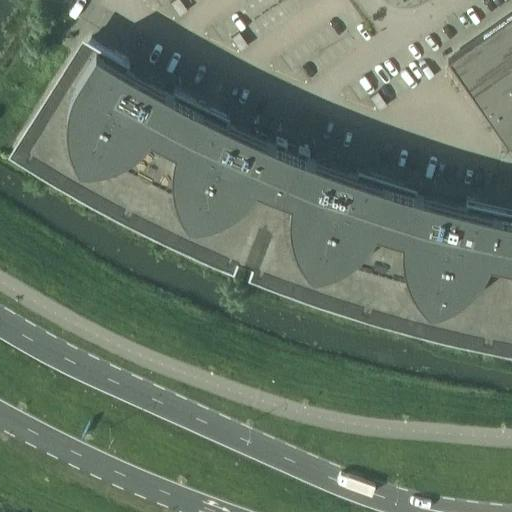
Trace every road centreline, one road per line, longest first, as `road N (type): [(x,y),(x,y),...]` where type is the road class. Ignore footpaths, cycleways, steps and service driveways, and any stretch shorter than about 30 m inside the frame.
road 1 (secondary): [(439,511),(255,445),(0,321)]
road 2 (secondary): [(0,418),(209,511)]
